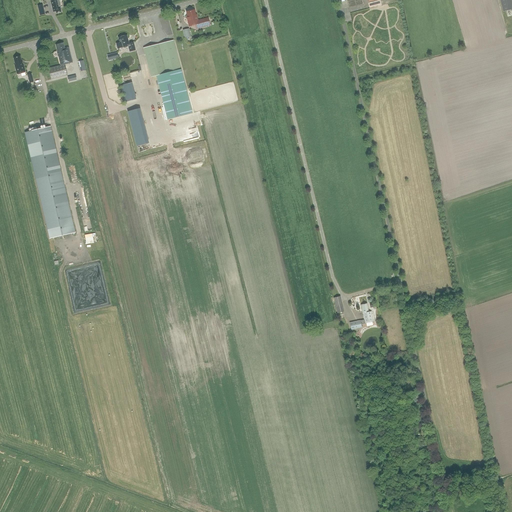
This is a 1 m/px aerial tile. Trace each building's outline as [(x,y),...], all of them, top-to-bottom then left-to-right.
[(61,7),(59,0),(52,0),(51,0),(54,12),(56,12),(56,13),(61,12),(60,7),(61,7)] [(500,0),(503,12),(511,9),(511,2),(511,0),(500,0)] [(208,18),(197,20),(196,15),(195,15),(194,10),(187,12),(188,16),(187,16),(190,26),(196,25),(197,28),(210,25),(208,18)] [(189,29),(183,31),(185,38),(191,37),(189,29)] [(119,42),(116,43),(118,49),(121,48),(128,46),(130,52),(136,50),(134,43),(129,44),(127,35),(118,38),(119,42)] [(151,77),(157,76),(168,119),(192,113),(181,70),(174,41),(144,48),(151,77)] [(57,52),(59,60),(61,66),(48,69),(51,80),(67,75),(65,65),(73,63),(69,48),(65,49),(63,43),(56,45),(58,52),(57,52)] [(17,75),(26,72),(23,60),(22,61),(20,56),(14,58),(15,65),(17,75)] [(121,85),(125,102),(136,99),(132,83),(121,85)] [(139,108),(127,111),(137,147),(149,143),(139,108)] [(25,132),(50,238),(76,232),(51,126),(25,132)] [(85,234),(86,244),(94,243),(93,235),(96,235),(95,233),(85,234)] [(340,296),(334,298),(336,306),(342,304),(340,296)] [(361,305),(363,315),(364,320),(350,323),(351,330),(362,328),(361,324),(373,322),(371,312),(369,313),(367,304),(361,305)]
